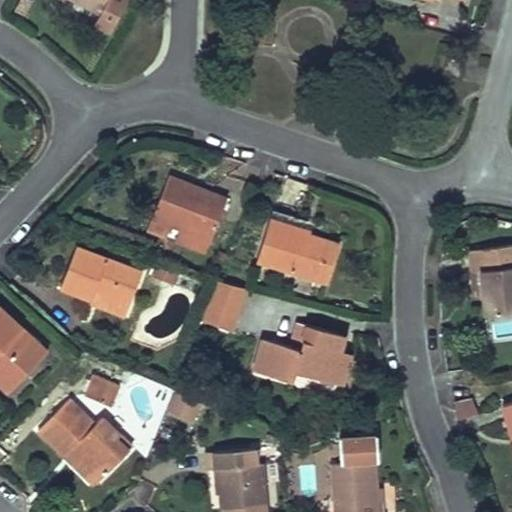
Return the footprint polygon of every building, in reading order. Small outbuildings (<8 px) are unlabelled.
[(448,55),(444,73),(462,77),(466,59),(448,55)] [(200,252),(207,236),(224,192),(165,169),(148,212),(178,224),(171,242),(200,252)] [(272,204),(255,256),(324,279),(338,239),(299,226),(303,214),(272,204)] [(511,299),(511,242),(510,231),(459,239),(465,276),(480,274),(484,304),(511,299)] [(142,266),(75,241),(59,282),(88,293),(85,301),(124,315),(142,266)] [(155,265),(151,275),(172,284),(177,273),(155,265)] [(213,279),(201,324),(234,333),(246,289),(213,279)] [(0,301),(0,379),(6,385),(45,345),(0,301)] [(501,313),(488,315),(492,342),(511,338),(511,318),(502,320),(501,313)] [(290,373),(293,364),(337,376),(345,345),(337,342),(341,327),(294,314),(290,328),(299,331),(296,341),(260,331),(252,363),(290,373)] [(93,371),(83,391),(109,404),(119,384),(93,371)] [(169,384),(161,405),(185,415),(194,395),(169,384)] [(67,393),(36,424),(41,429),(93,482),(131,444),(100,414),(94,420),(67,393)] [(511,393),(502,397),(510,428),(511,427),(511,393)] [(248,438),(191,441),(192,457),(214,456),(214,465),(216,499),(220,499),(220,511),(261,511),(258,454),(249,455),(248,438)] [(368,455),(322,457),(325,511),(379,511),(380,506),(371,507),(368,455)]
